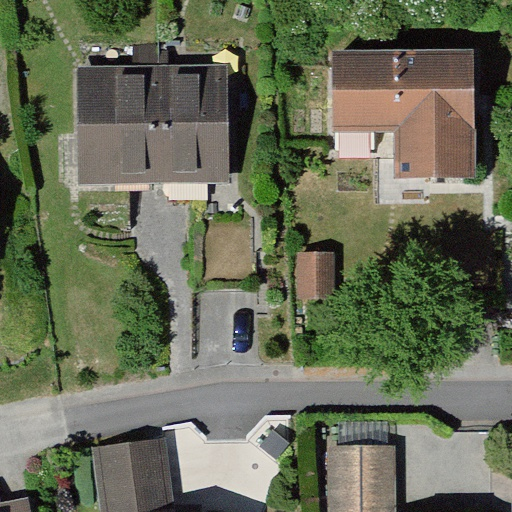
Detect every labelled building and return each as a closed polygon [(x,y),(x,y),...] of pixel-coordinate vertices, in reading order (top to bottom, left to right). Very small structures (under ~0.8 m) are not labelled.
[(327,60),(327,150),(404,149),(404,194),(487,194),(486,59),(327,60)] [(246,71),(162,73),(164,194),(248,192),(246,71)] [(162,73),(65,75),(67,195),(164,194),(162,73)] [(252,229),(191,230),(192,293),(254,292),(252,229)] [(0,288),(9,287),(0,233),(0,288)] [(338,262),(299,262),(298,305),(338,306),(338,262)] [(168,442),(91,454),(99,511),(161,511),(179,509),(168,442)] [(411,511),(413,459),(319,457),(317,511),(411,511)]
